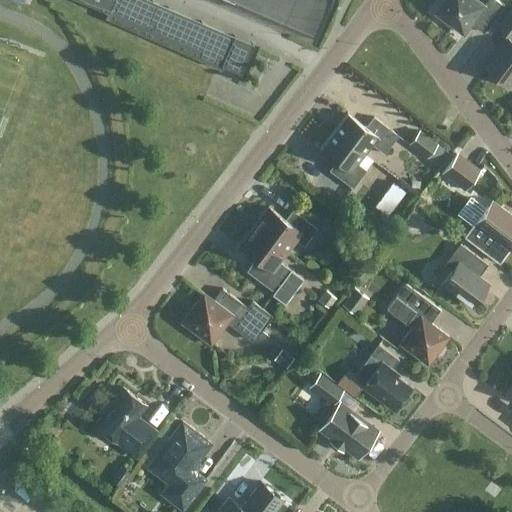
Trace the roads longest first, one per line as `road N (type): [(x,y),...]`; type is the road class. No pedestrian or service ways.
road 1 (residential): [(128,330),(147,295),(379,5)]
road 2 (residential): [(354,505),(128,330)]
road 3 (residential): [(511,165),(403,24),(379,5)]
road 4 (residential): [(0,434),(128,330)]
road 5 (residential): [(354,505),(440,399)]
road 6 (residential): [(440,399),(511,297)]
